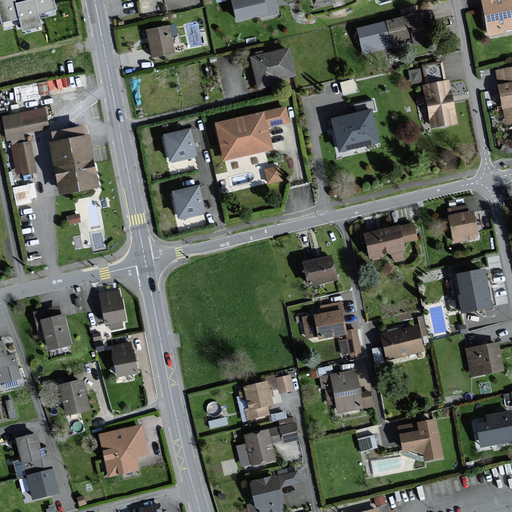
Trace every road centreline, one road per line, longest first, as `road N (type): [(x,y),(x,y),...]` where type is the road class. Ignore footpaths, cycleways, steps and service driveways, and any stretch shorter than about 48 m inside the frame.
road 1 (residential): [(489,177),(145,261)]
road 2 (residential): [(145,261),(94,0)]
road 3 (residential): [(200,511),(145,261)]
road 4 (residential): [(456,0),(489,177)]
road 5 (residential): [(0,431),(43,422),(0,300)]
road 6 (residential): [(145,261),(24,290)]
road 7 (residential): [(0,172),(24,290)]
